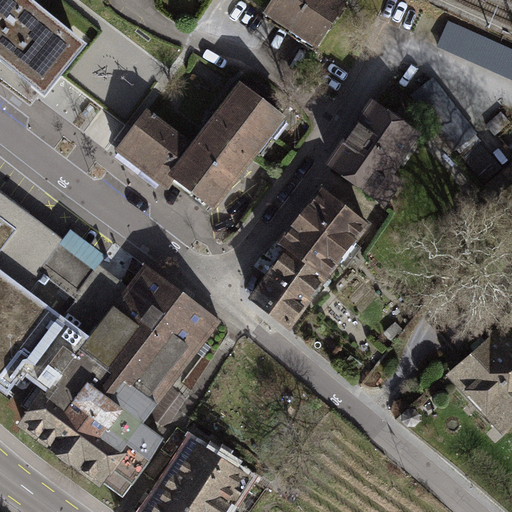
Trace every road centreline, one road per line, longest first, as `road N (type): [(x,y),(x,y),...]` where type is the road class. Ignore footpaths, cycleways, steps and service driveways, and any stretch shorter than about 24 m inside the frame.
road 1 (residential): [(212,290),(472,511)]
road 2 (residential): [(212,290),(265,232),(389,47)]
road 3 (residential): [(0,120),(212,290)]
